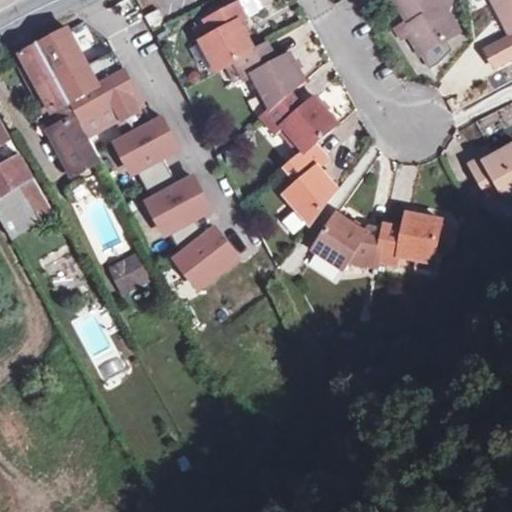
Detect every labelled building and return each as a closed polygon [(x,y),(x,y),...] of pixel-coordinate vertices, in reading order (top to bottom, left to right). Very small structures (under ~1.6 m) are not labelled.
[(396,0),(414,27),(409,30),(401,35),(406,42),(414,38),(426,57),(448,44),(464,35),(454,17),(456,0),(396,0)] [(499,7),(505,19),(511,31),(511,41),(499,49),(502,55),(494,59),(500,70),(511,63),(511,0),(499,0),(496,2),(499,7)] [(255,78),(263,94),(273,112),(267,117),(263,121),(279,138),(288,131),(297,141),(309,153),(303,159),(287,172),(301,188),(288,200),(299,212),(310,224),(313,228),(340,192),(321,171),(328,164),(315,148),(340,126),(319,102),(307,114),(291,96),(306,83),(292,57),(278,65),(268,47),(255,54),(240,25),(245,22),(237,7),(205,25),(213,40),(202,46),(211,63),(218,75),(236,65),(246,83),(255,78)] [(498,23),(505,19),(499,7),(492,11),(498,23)] [(152,30),(163,23),(158,13),(146,19),(152,30)] [(399,31),(401,35),(409,30),(407,26),(399,31)] [(40,49),(89,139),(143,107),(124,72),(98,87),(69,33),(40,49)] [(448,44),(426,57),(430,65),(452,52),(448,44)] [(89,139),(40,49),(22,59),(28,69),(64,134),(58,137),(53,140),(61,155),(89,139)] [(212,79),(218,75),(211,63),(205,66),(212,79)] [(58,137),(64,134),(28,69),(22,73),(58,137)] [(273,112),(263,94),(256,98),(267,117),(273,112)] [(111,141),(130,176),(181,149),(163,114),(111,141)] [(0,148),(9,143),(0,126),(0,148)] [(89,139),(61,155),(71,174),(99,158),(89,139)] [(292,146),(303,159),(309,153),(297,141),(292,146)] [(511,154),(505,158),(492,166),(489,161),(476,169),(497,206),(510,199),(511,202),(511,154)] [(492,166),(505,158),(502,154),(489,161),(492,166)] [(0,199),(18,189),(35,180),(30,173),(23,159),(0,172),(0,199)] [(194,173),(142,199),(162,239),(214,212),(194,173)] [(71,186),(97,254),(127,243),(100,174),(71,186)] [(55,215),(35,180),(18,189),(38,224),(55,215)] [(310,224),(299,212),(295,217),(305,228),(310,224)] [(316,254),(331,265),(342,272),(345,274),(349,267),(381,274),(382,268),(401,271),(403,261),(420,264),(433,266),(437,267),(445,226),(410,220),(408,232),(388,229),(387,236),(369,233),(366,237),(339,220),(316,254)] [(198,295),(243,261),(215,224),(170,258),(198,295)] [(106,268),(122,296),(153,279),(137,250),(106,268)] [(433,266),(420,264),(419,270),(432,272),(433,266)] [(342,272),(331,265),(327,270),(338,278),(342,272)] [(103,377),(137,358),(106,304),(88,314),(107,349),(92,358),(103,377)] [(400,376),(369,395),(376,406),(407,387),(400,376)] [(69,396),(55,381),(37,398),(51,413),(69,396)] [(146,383),(116,391),(123,419),(154,411),(146,383)]
